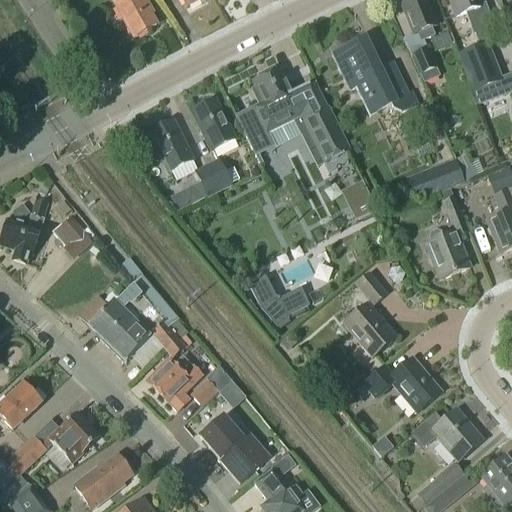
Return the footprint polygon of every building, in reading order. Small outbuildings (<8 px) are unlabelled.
[(109,0),(133,41),(156,28),(149,17),(152,16),(142,0),(109,0)] [(179,0),(186,11),(206,0),(179,0)] [(422,0),(401,9),(413,38),(416,37),(419,45),(433,40),(430,31),(433,30),(422,0)] [(476,0),(447,0),(455,20),(466,16),(473,37),(491,30),(484,8),(480,10),(476,0)] [(448,35),(431,42),(435,51),(451,44),(448,35)] [(365,42),(331,59),(348,95),(355,92),(369,120),(390,110),(393,114),(400,117),(417,108),(411,96),(407,98),(392,67),(380,73),(365,42)] [(486,48),(458,59),(475,106),(503,95),(486,48)] [(426,53),(412,59),(424,86),(438,79),(426,53)] [(265,112),(237,125),(252,158),(271,149),(265,136),(300,120),(278,73),(252,85),(265,112)] [(215,104),(190,116),(210,156),(235,144),(215,104)] [(328,113),(302,124),(325,172),(350,161),(328,113)] [(172,125),(147,138),(160,164),(163,162),(170,175),(192,165),(172,125)] [(291,163),(302,158),(296,145),(285,150),(291,163)] [(397,181),(378,188),(388,216),(453,192),(452,189),(464,185),(455,162),(439,168),(435,157),(433,158),(432,153),(419,158),(400,164),(402,169),(393,172),(397,181)] [(217,164),(205,170),(217,195),(229,189),(217,164)] [(501,165),(479,171),(484,188),(506,183),(501,165)] [(205,170),(194,176),(199,186),(206,201),(217,195),(205,170)] [(353,180),(335,187),(341,202),(359,194),(353,180)] [(176,215),(206,201),(199,186),(169,201),(176,215)] [(500,218),(485,224),(499,260),(511,254),(511,192),(493,200),(500,218)] [(351,209),(358,223),(376,214),(369,200),(351,209)] [(453,202),(442,206),(452,232),(463,228),(453,202)] [(2,236),(0,238),(0,249),(14,254),(11,265),(26,269),(29,259),(31,260),(39,234),(46,208),(35,205),(28,230),(7,224),(3,236),(2,236)] [(368,221),(321,239),(329,258),(376,240),(368,221)] [(69,222),(52,237),(66,253),(65,254),(72,263),(91,246),(69,222)] [(430,246),(424,248),(438,283),(468,272),(454,236),(442,241),(439,236),(435,234),(430,236),(428,240),(430,246)] [(232,249),(216,254),(222,270),(237,265),(232,249)] [(121,269),(135,285),(163,321),(182,343),(189,337),(179,324),(180,323),(131,261),(121,269)] [(390,272),(388,280),(393,286),(401,286),(404,278),(399,271),(390,272)] [(368,277),(356,288),(372,307),(384,297),(368,277)] [(259,311),(276,331),(288,322),(288,320),(309,309),(300,293),(277,304),(265,281),(248,289),(259,311)] [(167,355),(179,345),(182,343),(163,321),(135,285),(132,288),(133,290),(113,307),(90,331),(125,367),(129,363),(141,375),(164,352),(167,355)] [(90,331),(113,307),(101,295),(79,321),(90,331)] [(366,307),(343,327),(371,361),(395,341),(366,307)] [(185,352),(179,345),(167,355),(173,362),(185,352)] [(160,378),(150,389),(167,406),(168,406),(177,415),(189,404),(184,399),(202,380),(182,361),(174,369),(168,363),(157,375),(160,378)] [(384,370),(363,388),(374,401),(390,387),(415,416),(440,395),(412,362),(392,379),(384,370)] [(206,384),(190,400),(201,411),(217,395),(206,384)] [(23,387),(0,408),(0,419),(13,432),(40,406),(23,387)] [(456,414),(431,435),(457,465),(481,445),(456,414)] [(75,417),(48,442),(70,466),(97,441),(75,417)] [(223,420),(200,441),(240,487),(269,462),(248,438),(242,443),(223,420)] [(33,440),(4,468),(4,469),(13,478),(13,479),(15,481),(45,453),(33,440)] [(97,470),(73,488),(91,511),(123,488),(122,486),(132,478),(117,458),(98,472),(97,470)] [(511,470),(504,461),(479,481),(485,487),(481,491),(497,511),(499,511),(503,509),(504,511),(511,504),(511,470)] [(0,490),(13,479),(13,478),(4,469),(4,468),(0,463),(0,490)] [(455,466),(439,480),(417,499),(414,495),(406,500),(415,511),(420,511),(447,490),(463,476),(455,466)] [(287,495),(282,488),(271,474),(253,487),(267,505),(259,511),(300,511),(294,504),(301,499),(294,490),(287,495)] [(7,503),(12,511),(45,511),(30,492),(18,497),(7,503)] [(448,492),(423,511),(444,511),(457,502),(448,492)] [(149,511),(142,502),(128,511),(149,511)]
